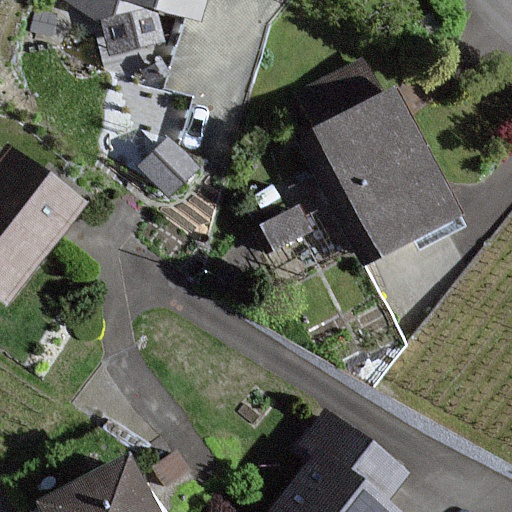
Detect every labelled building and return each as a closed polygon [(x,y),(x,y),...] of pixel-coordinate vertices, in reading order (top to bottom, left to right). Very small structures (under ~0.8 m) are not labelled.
[(61,0),(101,22),(107,0),(110,0),(183,22),(189,0),(61,0)] [(449,221),(385,95),(296,140),(360,266),(449,221)] [(72,208),(3,156),(0,159),(0,299),(2,301),(72,208)] [(383,511),(377,507),(401,476),(320,414),(291,451),(305,462),(265,511),(383,511)] [(143,511),(117,462),(27,509),(28,511),(143,511)]
